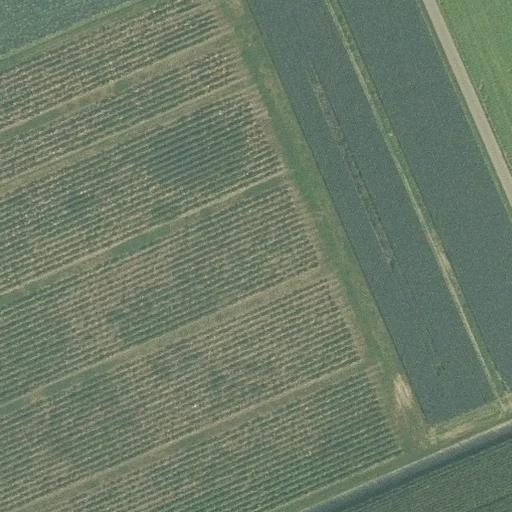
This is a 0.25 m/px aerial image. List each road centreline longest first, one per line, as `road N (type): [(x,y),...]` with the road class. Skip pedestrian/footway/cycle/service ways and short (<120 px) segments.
road 1 (track): [(311,511),(511,425)]
road 2 (track): [(426,0),(511,197)]
